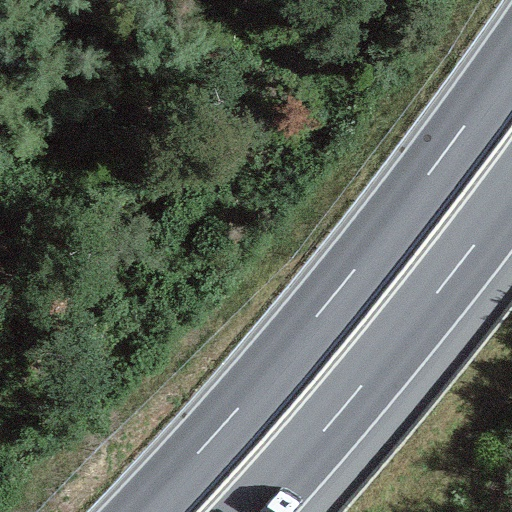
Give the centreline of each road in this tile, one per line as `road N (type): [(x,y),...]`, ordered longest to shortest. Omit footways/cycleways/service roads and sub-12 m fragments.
road 1 (trunk): [(511,58),(330,299),(143,511)]
road 2 (trunk): [(251,511),(396,346),(511,196)]
